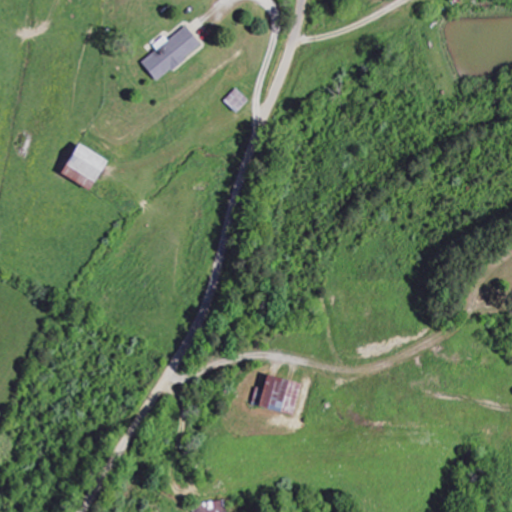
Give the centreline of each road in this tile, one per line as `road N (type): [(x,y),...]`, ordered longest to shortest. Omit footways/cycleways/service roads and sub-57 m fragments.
road 1 (residential): [(83,511),(199,320),(301,0)]
road 2 (residential): [(158,392),(252,358),(379,367),(452,328),(473,301)]
